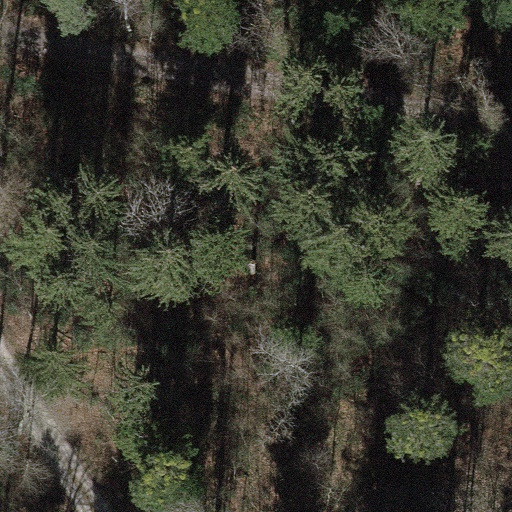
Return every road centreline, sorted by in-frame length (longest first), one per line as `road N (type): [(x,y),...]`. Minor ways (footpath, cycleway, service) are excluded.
road 1 (track): [(0,38),(511,179)]
road 2 (track): [(92,511),(0,371)]
